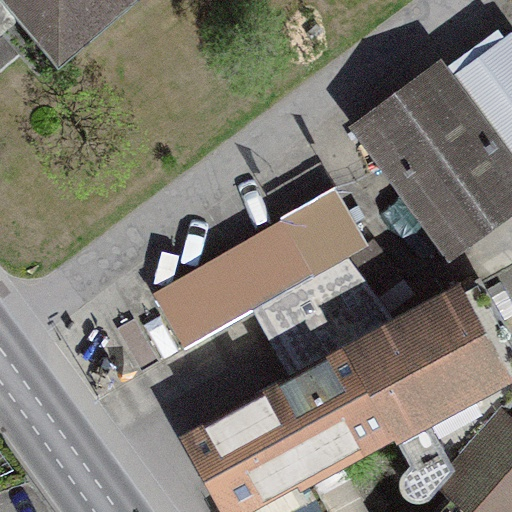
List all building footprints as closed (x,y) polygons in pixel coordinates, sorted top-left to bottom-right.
[(9,0),(60,59),(128,0),(9,0)] [(443,248),(511,200),(511,45),(505,36),(456,70),(364,133),(443,248)] [(146,286),(180,347),(359,249),(325,187),(146,286)] [(425,486),(511,400),(511,347),(477,287),(384,341),(344,272),(267,316),(302,377),(184,445),(223,511),(353,511),(327,467),(391,430),(425,486)] [(511,511),(511,427),(507,423),(432,511),(511,511)]
